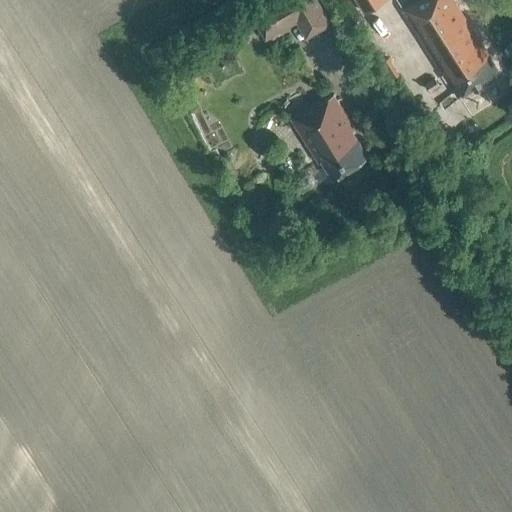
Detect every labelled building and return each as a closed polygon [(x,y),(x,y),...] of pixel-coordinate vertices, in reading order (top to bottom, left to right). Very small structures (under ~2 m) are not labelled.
[(306,38),(323,29),(332,23),(318,0),(275,0),(251,15),(265,40),(296,22),(306,38)] [(356,0),(364,12),(383,0),(356,0)] [(458,97),(499,71),(453,0),(417,0),(402,10),(458,97)] [(336,51),(364,42),(356,17),(328,27),(336,51)] [(385,53),(376,60),(394,86),(403,80),(385,53)] [(381,88),(363,66),(354,74),(372,96),(381,88)] [(434,78),(425,84),(429,91),(438,85),(434,78)] [(355,130),(331,92),(290,118),(319,163),(322,162),(332,177),(367,155),(352,131),(355,130)] [(365,133),(375,127),(371,121),(361,127),(365,133)]
